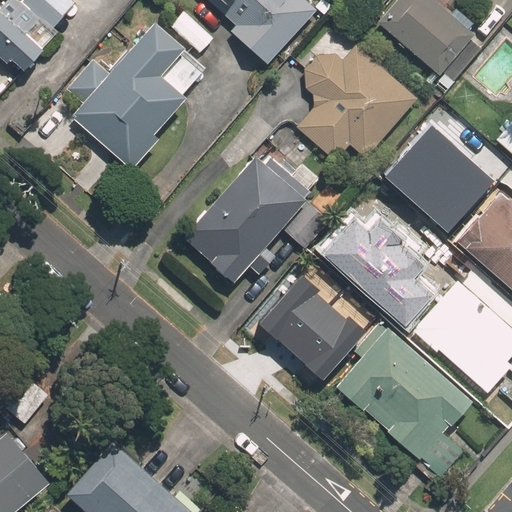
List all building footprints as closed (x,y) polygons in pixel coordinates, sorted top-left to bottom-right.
[(0,34),(31,64),(57,38),(53,34),(79,7),(71,0),(24,0),(21,3),(17,0),(13,0),(0,13),(0,34)] [(302,0),(201,0),(231,27),(226,33),(264,69),(317,13),(302,0)] [(437,0),(386,0),(371,17),(437,78),(477,37),(437,0)] [(153,17),(106,71),(94,60),(65,94),(76,104),(66,116),(129,171),(157,140),(149,133),(208,66),(153,17)] [(334,57),(323,45),(290,78),(313,99),(288,126),(336,170),(412,102),(354,37),(334,57)] [(474,136),(442,105),(413,136),(446,167),(474,136)] [(511,117),(492,140),(511,158),(511,117)] [(262,151),(178,239),(229,287),(313,200),(262,151)] [(465,206),(432,175),(408,201),(511,295),(511,205),(487,182),(465,206)] [(329,220),(312,204),(283,236),(300,252),(329,220)] [(409,215),(392,233),(426,266),(444,248),(409,215)] [(429,306),(374,256),(350,283),(478,399),(511,361),(511,330),(454,278),(429,306)] [(261,309),(278,324),(296,342),(317,319),(298,302),(306,293),(290,278),(261,309)] [(377,322),(370,329),(354,314),(324,347),(340,362),(325,378),(416,463),(420,458),(440,477),(464,451),(443,431),(468,404),(377,322)] [(46,392),(20,374),(0,401),(0,408),(23,425),(46,392)] [(0,511),(14,511),(49,482),(4,431),(0,434),(0,511)] [(61,494),(82,511),(189,511),(108,441),(61,494)]
